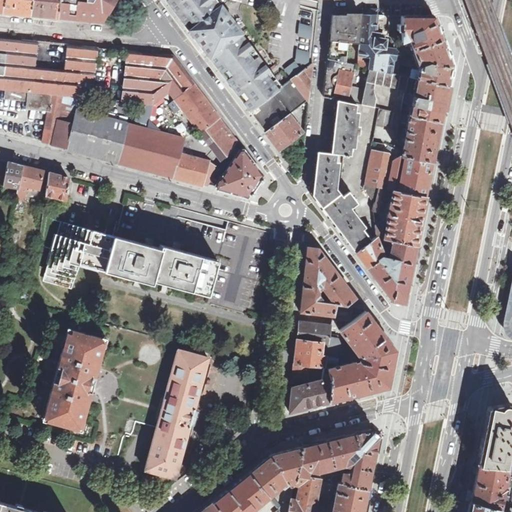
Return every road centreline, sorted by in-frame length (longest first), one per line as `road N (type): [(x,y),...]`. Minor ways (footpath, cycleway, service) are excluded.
road 1 (residential): [(0,144),(272,213)]
road 2 (primary): [(484,75),(429,333)]
road 3 (residential): [(282,223),(259,445)]
road 4 (primary): [(469,343),(511,130)]
road 5 (residential): [(276,434),(298,237),(293,220)]
road 6 (residential): [(287,197),(277,171),(177,41)]
road 7 (residential): [(429,333),(391,321),(298,210)]
road 8 (unknown): [(272,332),(94,283)]
road 9 (residential): [(177,41),(0,23)]
road 10 (residential): [(276,434),(418,398)]
